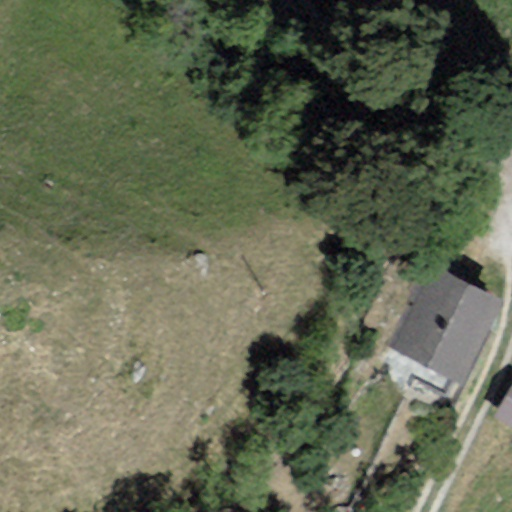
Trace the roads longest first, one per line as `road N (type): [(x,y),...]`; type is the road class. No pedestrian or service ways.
road 1 (track): [(511,224),(491,163),(459,126),(365,64),(299,0)]
road 2 (track): [(416,511),(481,399),(511,283)]
